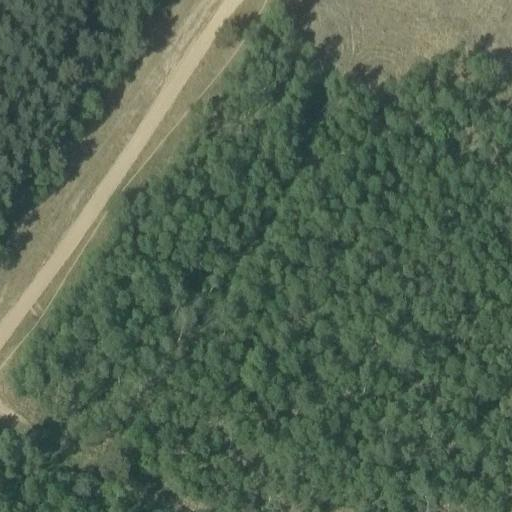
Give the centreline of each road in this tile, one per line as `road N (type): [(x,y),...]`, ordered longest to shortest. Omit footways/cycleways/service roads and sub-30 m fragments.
road 1 (track): [(0,329),(231,0)]
road 2 (track): [(168,511),(0,413)]
